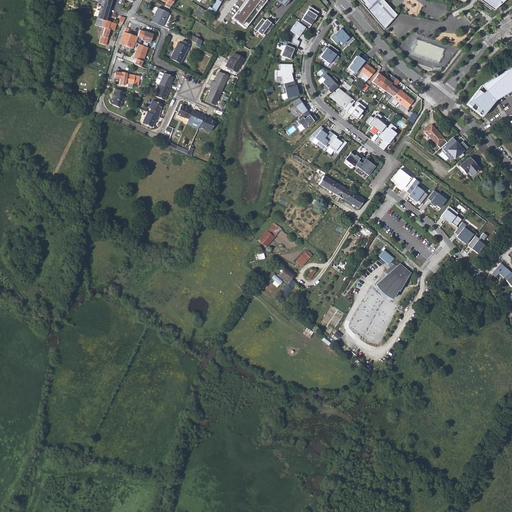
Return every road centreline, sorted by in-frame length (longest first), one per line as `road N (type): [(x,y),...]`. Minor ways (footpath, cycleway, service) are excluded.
road 1 (residential): [(342,3),(311,55),(312,91),(391,160),(379,184),(450,243)]
road 2 (track): [(379,184),(318,279),(303,283),(311,266)]
road 3 (tertiary): [(342,3),(434,94)]
